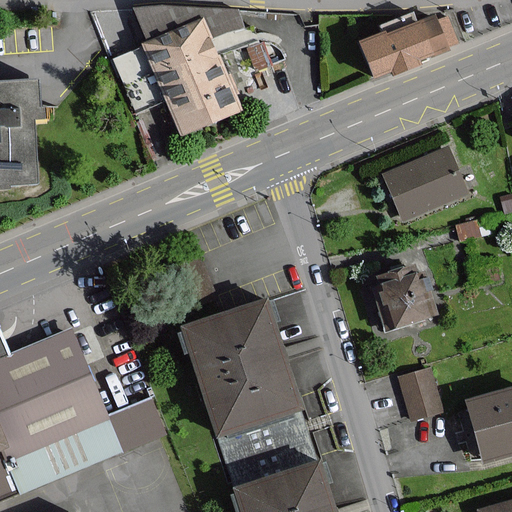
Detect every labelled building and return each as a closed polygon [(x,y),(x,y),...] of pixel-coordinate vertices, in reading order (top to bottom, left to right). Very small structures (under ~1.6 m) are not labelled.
[(363,42),(375,75),(394,68),(395,73),(422,62),(420,57),(459,42),(447,10),(423,19),(415,22),(388,32),(379,36),(363,42)] [(146,45),(183,134),(240,111),(203,22),(146,45)] [(115,53),(131,106),(160,97),(144,44),(115,53)] [(0,184),(41,183),(36,84),(0,85),(0,184)] [(388,175),(407,219),(468,193),(449,149),(388,175)] [(478,235),(476,223),(459,226),(462,238),(478,235)] [(497,278),(496,263),(477,265),(478,279),(497,278)] [(378,287),(390,328),(433,315),(418,264),(382,274),(385,285),(378,287)] [(269,300),(186,326),(221,432),(300,406),(303,405),(285,350),(269,300)] [(0,501),(164,432),(153,404),(110,422),(71,331),(0,360),(0,501)] [(431,369),(402,378),(414,417),(443,409),(431,369)] [(511,387),(469,399),(487,461),(511,454),(511,387)] [(318,460),(300,406),(221,432),(238,486),(318,460)] [(339,511),(322,459),(318,460),(238,486),(246,511),(339,511)] [(511,511),(511,500),(479,510),(479,511),(511,511)]
